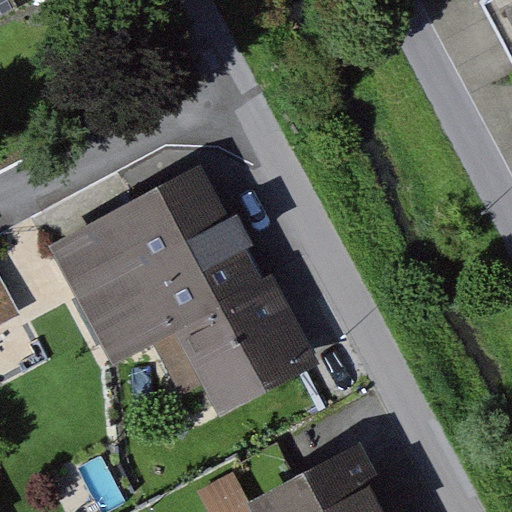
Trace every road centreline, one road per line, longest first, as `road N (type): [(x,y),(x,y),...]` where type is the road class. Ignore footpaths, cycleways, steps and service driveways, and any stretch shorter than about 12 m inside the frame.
road 1 (residential): [(235,87),(461,511)]
road 2 (residential): [(0,213),(235,87)]
road 3 (residential): [(511,193),(413,0)]
